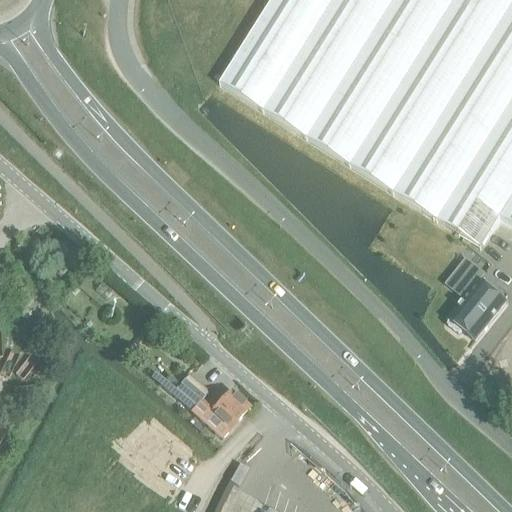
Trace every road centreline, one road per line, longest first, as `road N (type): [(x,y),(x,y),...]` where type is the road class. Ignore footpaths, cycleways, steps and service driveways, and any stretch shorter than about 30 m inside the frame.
road 1 (primary): [(506,511),(123,141),(30,18)]
road 2 (primary): [(0,42),(105,175),(455,511)]
road 3 (unclassified): [(511,452),(369,301),(149,93),(119,50),(116,0)]
road 4 (unclassified): [(0,166),(335,455),(381,511)]
